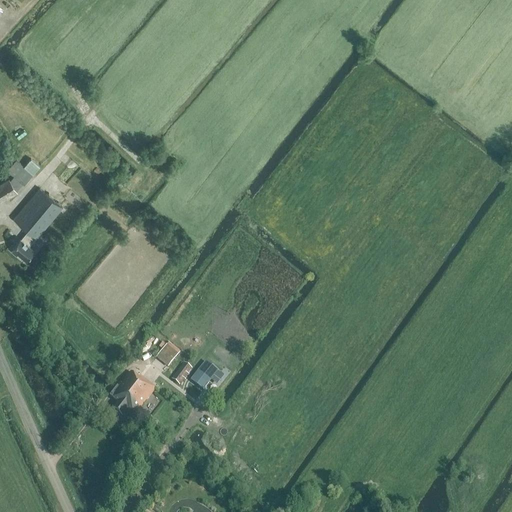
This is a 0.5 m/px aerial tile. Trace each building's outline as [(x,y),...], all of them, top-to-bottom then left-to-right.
[(24,167),(30,159),(33,157),(24,149),(7,171),(24,185),(33,174),(24,167)] [(103,184),(115,171),(94,153),(82,167),(94,177),(95,177),(103,184)] [(24,167),(33,174),(39,166),(30,159),(24,167)] [(0,202),(17,193),(8,179),(0,184),(0,202)] [(36,238),(62,207),(39,188),(13,219),(27,231),(20,239),(11,249),(12,250),(10,253),(14,257),(17,254),(25,261),(34,250),(29,246),(36,238)] [(168,367),(177,355),(166,346),(157,358),(168,367)] [(184,363),(171,380),(179,386),(189,372),(191,370),(191,369),(184,363)] [(205,363),(191,381),(202,390),(211,379),(217,384),(223,377),(205,363)] [(137,378),(130,372),(118,389),(117,388),(109,397),(117,403),(112,410),(122,418),(127,411),(134,416),(155,389),(138,376),(137,378)]
